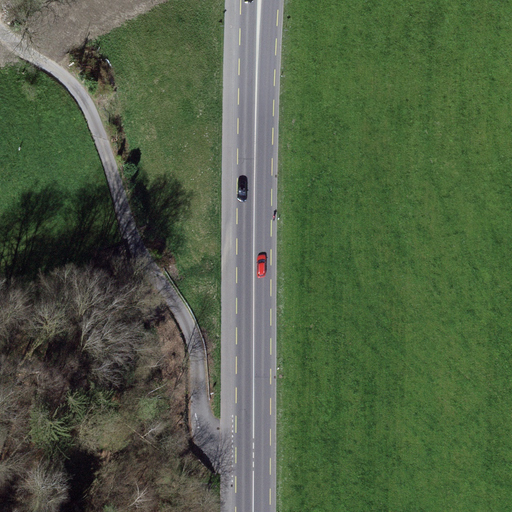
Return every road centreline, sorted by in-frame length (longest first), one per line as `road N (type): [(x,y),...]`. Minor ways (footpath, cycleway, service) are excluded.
road 1 (unclassified): [(0,29),(87,107),(136,243),(186,326),(198,426),(211,444),(252,447)]
road 2 (secondary): [(252,447),(257,53)]
